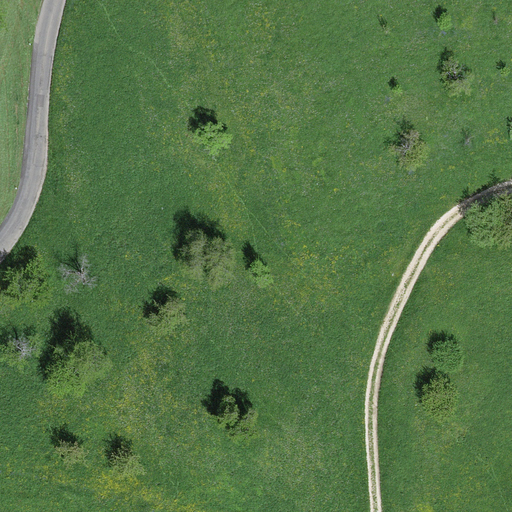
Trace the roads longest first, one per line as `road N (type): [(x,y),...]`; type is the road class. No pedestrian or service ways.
road 1 (track): [(374,511),(368,402),(376,354),(427,240),(465,210),(511,190)]
road 2 (tertiary): [(0,245),(32,179),(54,0)]
